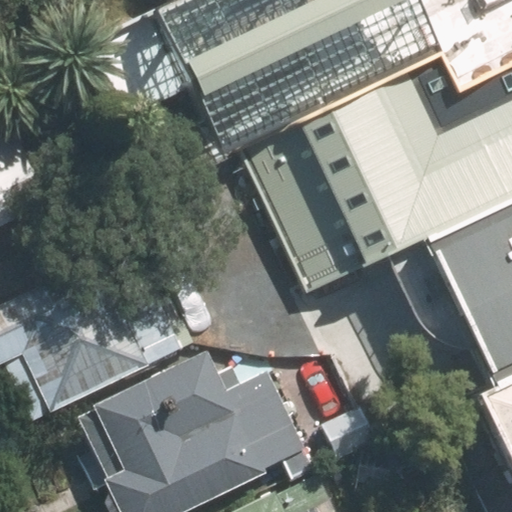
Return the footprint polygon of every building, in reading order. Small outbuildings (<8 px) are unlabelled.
[(175,0),(157,9),(228,155),(243,147),(440,52),(414,0),(175,0)] [(419,242),(511,198),(511,66),(459,92),(440,52),(243,147),(306,294),(419,242)] [(0,145),(0,222),(31,207),(0,145)] [(511,378),(511,198),(419,242),(488,390),(511,378)] [(86,249),(0,293),(0,362),(19,353),(48,409),(143,361),(86,249)] [(226,390),(208,354),(91,409),(121,473),(98,484),(111,511),(167,511),(271,463),(281,484),(315,468),(268,370),(226,390)] [(511,378),(488,390),(475,396),(511,475),(511,378)] [(357,397),(317,420),(338,457),(378,434),(357,397)] [(357,511),(336,468),(243,511),(357,511)]
